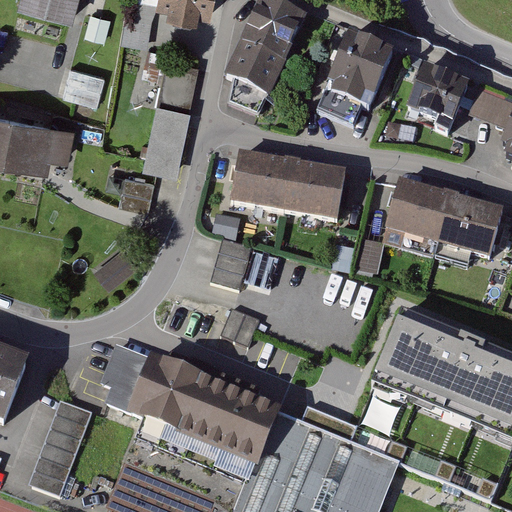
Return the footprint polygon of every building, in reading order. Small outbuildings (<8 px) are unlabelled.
[(81,0),(25,0),(23,16),(76,26),(81,0)] [(222,0),(161,0),(157,21),(217,32),(222,0)] [(288,0),(260,0),(231,78),(272,94),(305,7),(288,0)] [(403,53),(350,33),(320,111),(373,131),(403,53)] [(473,83),(427,64),(406,113),(452,132),(473,83)] [(73,68),(67,102),(101,107),(107,73),(73,68)] [(511,127),(511,103),(485,93),(473,121),(509,135),(511,127)] [(139,173),(178,179),(189,108),(151,102),(139,173)] [(77,120),(0,107),(0,161),(68,173),(77,120)] [(353,182),(241,162),(232,214),(344,234),(353,182)] [(124,208),(152,212),(155,184),(128,181),(124,208)] [(511,219),(402,187),(388,236),(497,269),(511,219)] [(239,241),(240,219),(217,217),(216,239),(239,241)] [(366,242),(358,275),(380,281),(388,247),(366,242)] [(257,250),(223,243),(213,288),(247,295),(257,250)] [(92,273),(109,297),(138,277),(122,253),(92,273)] [(141,431),(262,482),(285,430),(288,423),(280,419),(119,350),(103,387),(141,431)] [(436,494),(468,419),(309,351),(280,419),(288,423),(285,430),(413,485),(436,494)] [(34,370),(0,357),(0,438),(8,441),(34,370)] [(98,421),(64,407),(30,490),(64,504),(98,421)] [(401,511),(413,485),(285,430),(262,482),(249,511),(401,511)] [(106,511),(248,511),(262,482),(141,431),(106,511)]
